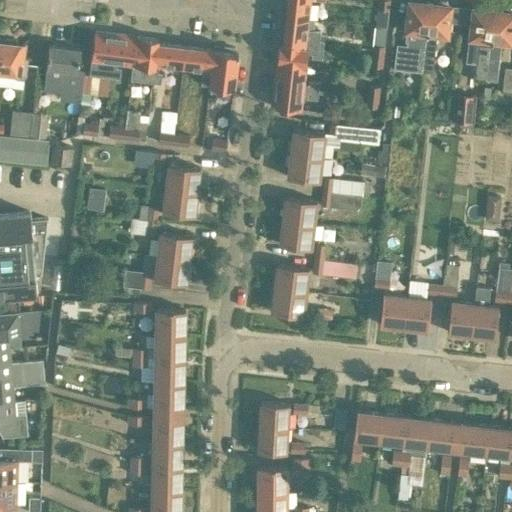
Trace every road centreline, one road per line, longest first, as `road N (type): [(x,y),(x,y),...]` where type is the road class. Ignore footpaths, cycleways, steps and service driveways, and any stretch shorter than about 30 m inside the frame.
road 1 (residential): [(230,354),(225,327),(255,54),(241,0)]
road 2 (residential): [(511,378),(255,347),(230,354)]
road 3 (residential): [(219,511),(219,375),(230,354)]
road 4 (residential): [(63,0),(156,8),(182,0)]
